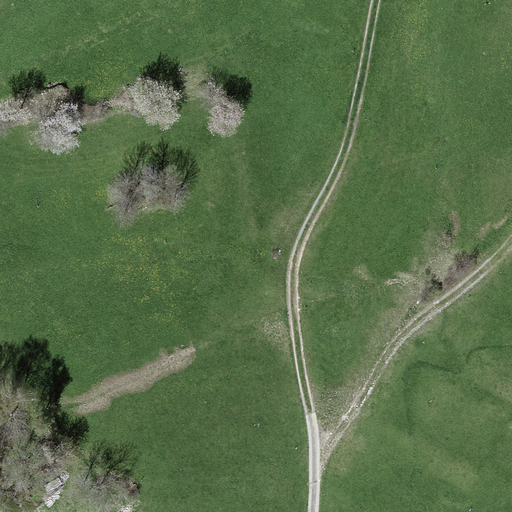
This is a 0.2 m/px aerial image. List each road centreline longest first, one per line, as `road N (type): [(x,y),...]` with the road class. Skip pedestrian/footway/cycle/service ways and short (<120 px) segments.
road 1 (track): [(315,464),(293,280),(298,247),(341,163),(378,0)]
road 2 (track): [(315,464),(387,351),(511,239)]
